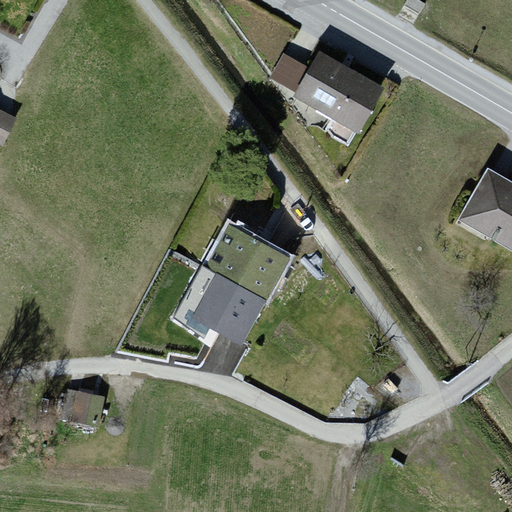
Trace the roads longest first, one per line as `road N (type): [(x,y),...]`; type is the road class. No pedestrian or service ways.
road 1 (residential): [(153,0),(451,398)]
road 2 (residential): [(100,363),(224,378),(330,426),(380,426),(451,398)]
road 3 (unclassified): [(309,0),(511,112)]
road 4 (track): [(380,426),(487,511)]
